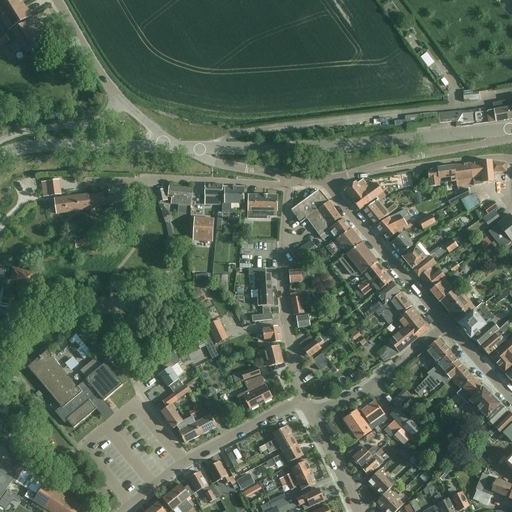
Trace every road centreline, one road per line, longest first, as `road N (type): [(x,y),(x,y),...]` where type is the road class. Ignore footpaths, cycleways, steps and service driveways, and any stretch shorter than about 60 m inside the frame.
road 1 (tertiary): [(177,148),(350,145),(507,129)]
road 2 (residential): [(302,401),(285,315),(287,183)]
road 3 (residential): [(187,462),(138,406),(85,444),(133,506)]
road 4 (residential): [(444,327),(326,179)]
road 5 (tertiary): [(177,148),(60,145),(0,155)]
road 6 (residential): [(311,413),(359,393),(444,327)]
road 7 (residential): [(359,172),(496,140),(507,129)]
road 8 (residential): [(359,172),(511,159)]
road 9 (residential): [(144,178),(287,183)]
road 10 (residential): [(187,462),(302,401)]
road 11 (residential): [(0,141),(89,122),(118,99)]
